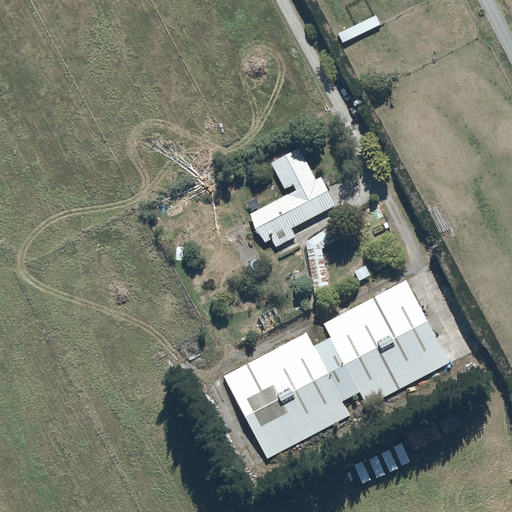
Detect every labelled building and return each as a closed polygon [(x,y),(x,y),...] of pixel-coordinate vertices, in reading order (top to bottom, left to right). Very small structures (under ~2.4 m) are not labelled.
[(383,26),(378,17),(340,36),(345,46),(383,26)] [(265,242),(270,239),(275,248),(297,236),(293,229),(336,206),(320,178),(317,179),(300,147),(273,162),(286,187),(291,185),(294,191),(250,215),(265,242)] [(306,249),(314,296),(331,293),(324,250),(345,237),(336,222),(313,237),(316,243),(306,249)] [(373,277),(366,265),(354,271),(362,284),(373,277)] [(449,364),(407,280),(322,323),(329,336),(312,345),(306,333),(224,375),(267,458),(350,416),(343,403),(361,393),(367,405),(449,364)]
